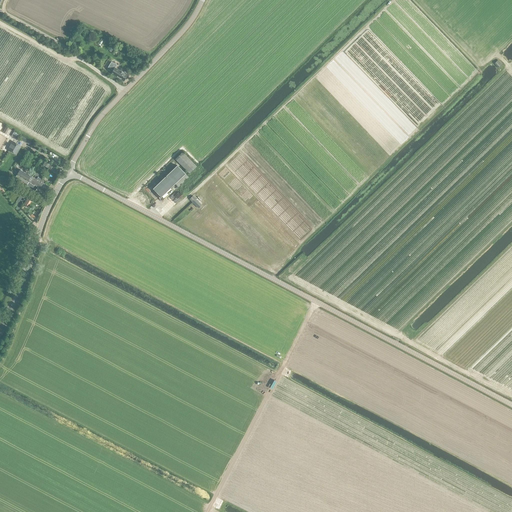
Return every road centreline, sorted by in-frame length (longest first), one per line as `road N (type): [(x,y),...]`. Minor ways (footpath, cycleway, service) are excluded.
road 1 (residential): [(511,404),(67,171)]
road 2 (unknown): [(315,301),(213,498)]
road 3 (tertiary): [(203,0),(94,124),(67,171)]
road 4 (tertiary): [(0,329),(67,171)]
